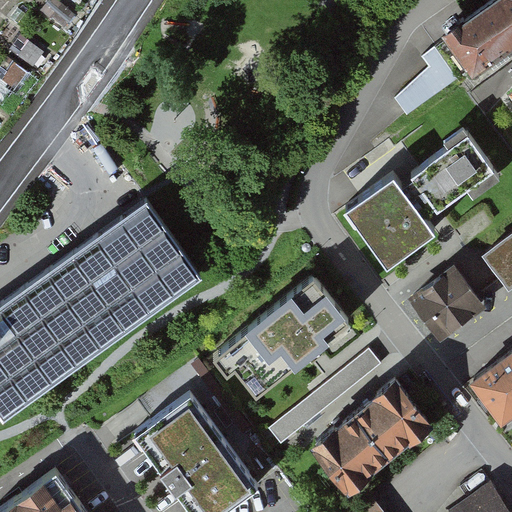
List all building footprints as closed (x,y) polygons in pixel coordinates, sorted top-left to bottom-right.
[(511,0),(468,0),(441,19),(474,66),(511,39),(511,0)] [(457,79),(435,48),(422,57),(429,67),(395,100),(407,116),(457,79)] [(467,132),(411,171),(438,210),(468,189),(474,199),(501,180),(467,132)] [(349,203),(390,261),(434,230),(393,173),(349,203)] [(0,313),(0,415),(4,421),(208,273),(155,201),(0,313)] [(511,229),(489,246),(511,278),(511,229)] [(414,292),(442,332),(487,300),(459,260),(414,292)] [(311,276),(213,356),(230,379),(236,374),(253,398),(351,322),(311,276)] [(382,364),(369,348),(268,429),(281,445),(382,364)] [(511,350),(470,380),(500,423),(511,414),(511,350)] [(354,415),(388,462),(432,428),(397,382),(354,415)] [(190,387),(134,427),(196,511),(213,511),(258,480),(190,387)] [(388,462),(354,415),(312,448),(347,494),(388,462)] [(88,511),(56,467),(0,506),(0,511),(88,511)] [(463,511),(511,511),(511,496),(501,481),(460,507),(463,511)] [(382,511),(372,498),(354,511),(382,511)]
